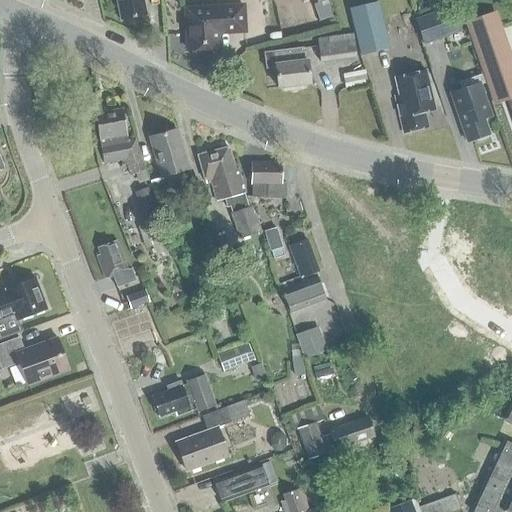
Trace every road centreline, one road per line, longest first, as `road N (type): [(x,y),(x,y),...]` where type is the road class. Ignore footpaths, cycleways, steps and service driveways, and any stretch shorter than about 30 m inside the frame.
road 1 (tertiary): [(27,16),(308,145),(511,189)]
road 2 (unclassified): [(163,511),(52,221)]
road 3 (unclassified): [(52,221),(13,76),(27,16)]
